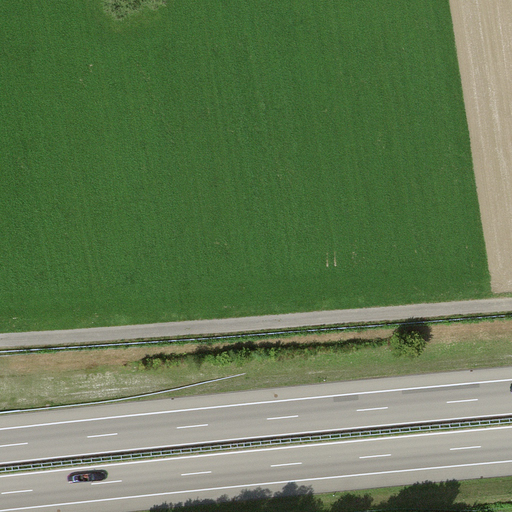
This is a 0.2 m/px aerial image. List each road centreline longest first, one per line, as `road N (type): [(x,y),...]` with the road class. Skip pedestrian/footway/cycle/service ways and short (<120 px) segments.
road 1 (motorway): [(511,397),(0,447)]
road 2 (motorway): [(0,494),(511,445)]
road 3 (track): [(0,343),(511,308)]
